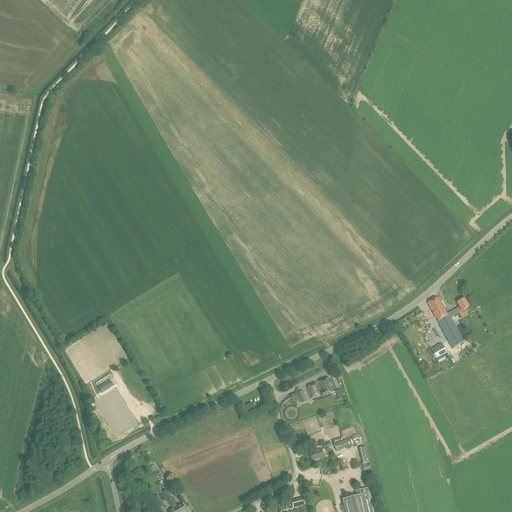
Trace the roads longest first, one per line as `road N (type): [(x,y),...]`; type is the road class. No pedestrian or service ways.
road 1 (tertiary): [(269,379),(416,302),(511,217)]
road 2 (tertiary): [(105,461),(269,379)]
road 3 (unclassified): [(232,511),(294,476),(269,379)]
